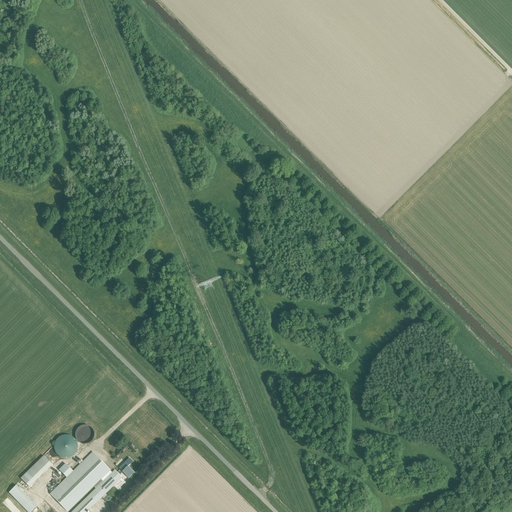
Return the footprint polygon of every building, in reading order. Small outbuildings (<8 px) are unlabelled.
[(93,430),(92,429),(91,428),(90,427),(89,426),(88,426),(87,425),(86,425),(85,425),(84,425),(83,425),(81,425),(80,426),(79,426),(79,427),(78,427),(77,428),(76,429),(76,430),(75,431),(75,432),(74,434),(75,435),(75,437),(75,438),(75,439),(76,440),(77,441),(78,442),(79,443),(81,444),(82,444),(83,444),(84,444),(86,444),(87,444),(88,443),(89,443),(90,442),(91,441),(92,440),(93,439),(93,438),(94,437),(94,435),(94,434),(94,433),(93,432),(93,431),(93,430)] [(76,441),(75,440),(74,438),(73,437),(72,436),(70,436),(69,435),(68,435),(66,435),(65,435),(64,435),(62,435),(61,436),(60,436),(59,437),(58,437),(57,438),(56,439),(56,440),(55,441),(55,442),(54,444),(54,446),(54,447),(54,449),(55,450),(55,451),(56,453),(57,454),(58,455),(60,457),(61,457),(63,458),(65,458),(66,458),(68,458),(69,457),(70,457),(72,456),(73,455),(74,454),(75,453),(76,451),(77,450),(77,449),(77,447),(77,446),(77,444),(77,443),(76,442),(76,441)] [(49,493),(66,511),(93,486),(95,489),(70,511),(85,511),(121,478),(119,475),(122,472),(128,478),(133,473),(127,467),(132,462),(129,458),(118,469),(119,470),(117,473),(114,470),(112,473),(109,470),(110,470),(92,452),(72,471),(65,463),(58,469),(66,477),(49,493)] [(21,478),(29,487),(52,464),(43,456),(21,478)] [(9,493),(28,511),(30,511),(37,506),(16,485),(9,493)]
